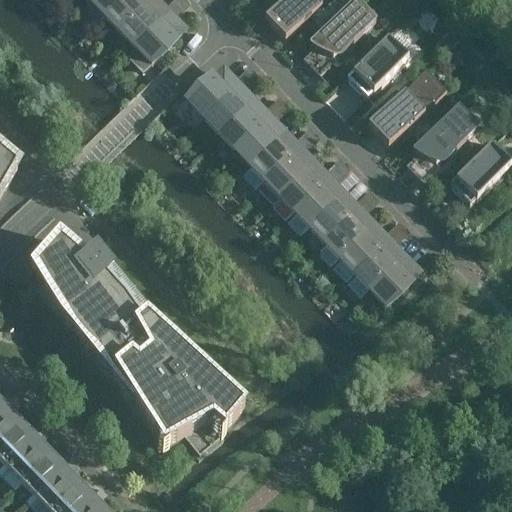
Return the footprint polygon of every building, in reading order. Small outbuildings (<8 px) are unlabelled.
[(105,21),(126,0),(95,0),(90,6),(91,7),(83,14),(96,27),(104,20),(105,21)] [(147,0),(126,0),(105,21),(120,37),(153,5),(147,0)] [(174,9),(181,2),(179,0),(176,0),(162,14),(165,18),(174,9)] [(284,47),(332,0),(290,0),(264,26),(284,47)] [(177,16),(186,7),(181,2),(174,9),(175,9),(176,16),(177,16)] [(134,52),(168,20),(170,23),(177,16),(176,16),(175,9),(174,9),(165,18),(162,14),(153,5),(120,37),(134,52)] [(352,50),(376,28),(355,6),(303,57),(307,61),(303,64),(319,81),(335,66),(332,62),(349,47),(352,50)] [(177,16),(170,23),(173,26),(189,10),(186,7),(177,16)] [(168,53),(174,47),(172,45),(182,35),(173,26),(170,23),(168,20),(134,52),(136,53),(128,60),(141,74),(149,67),(151,69),(168,53)] [(373,99),(407,66),(403,61),(406,59),(390,42),(347,83),(356,93),(366,103),(372,98),(373,99)] [(235,90),(244,81),(251,74),(248,71),(232,87),(235,90)] [(246,89),(256,80),(251,74),(244,81),(245,82),(246,88),(246,89)] [(393,149),(446,97),(425,76),(387,114),(367,133),(387,154),(393,149)] [(204,124),(237,93),(240,95),(246,89),(246,88),(245,82),(244,81),(235,90),(232,87),(223,78),(213,87),(211,85),(207,89),(205,91),(188,107),(204,124)] [(246,89),(240,95),(243,98),(259,83),(256,80),(246,89)] [(219,140),(252,108),(243,98),(240,95),(237,93),(204,124),(219,140)] [(274,112),(281,106),(278,102),(262,118),(265,121),(274,112)] [(276,120),(286,111),(281,106),(274,112),(275,113),(276,120)] [(234,156),(267,124),(270,126),(276,120),(275,113),(274,112),(265,121),(262,118),(252,108),(219,140),(234,156)] [(289,114),(286,111),(276,120),(270,126),(273,129),(289,114)] [(455,157),(479,135),(458,113),(406,163),(410,167),(406,171),(422,188),(438,172),(435,169),(452,153),(455,157)] [(249,171),(282,139),(273,129),(270,126),(267,124),(234,156),(249,171)] [(304,143),(311,136),(308,133),(292,149),(295,152),(304,143)] [(306,151),(316,141),(311,136),(304,143),(304,144),(306,150),(306,151)] [(264,187),(297,155),(300,157),(306,151),(306,150),(304,144),(304,143),(295,152),(292,149),(282,139),(249,171),(264,187)] [(319,145),(316,141),(300,157),(303,160),(319,145)] [(476,206),(510,172),(506,168),(509,166),(494,150),(493,148),(450,190),(457,197),(460,200),(469,210),(475,205),(476,206)] [(303,160),(300,157),(297,155),(264,187),(279,202),(312,170),(303,160)] [(0,202),(1,201),(17,173),(0,158),(0,202)] [(334,174),(341,168),(338,164),(322,180),(325,183),(334,174)] [(336,182),(346,173),(341,168),(334,174),(335,175),(336,182)] [(294,218),(327,186),(330,188),(336,182),(335,175),(334,174),(325,183),(322,180),(312,170),(279,202),(294,218)] [(349,176),(346,173),(336,182),(330,188),(333,191),(336,189),(349,176)] [(349,176),(336,189),(345,199),(359,186),(349,176)] [(333,191),(330,188),(327,186),(294,218),(309,233),(342,201),(333,191)] [(359,186),(345,199),(355,208),(368,195),(359,186)] [(364,205),(371,199),(368,195),(355,208),(352,211),(355,214),(364,205)] [(366,213),(376,204),(371,199),(364,205),(365,206),(366,213)] [(324,249),(357,217),(360,219),(366,213),(365,206),(364,205),(355,214),(352,211),(342,201),(309,233),(324,249)] [(379,207),(376,204),(366,213),(360,219),(363,223),(379,207)] [(363,223),(360,219),(357,217),(324,249),(339,264),(372,232),(363,223)] [(394,237),(401,230),(398,226),(382,242),(385,246),(394,237)] [(396,244),(406,235),(401,230),(394,237),(395,237),(396,244)] [(354,280),(387,248),(390,251),(396,244),(395,237),(394,237),(385,246),(382,242),(372,232),(339,264),(340,265),(333,272),(346,286),(353,279),(354,280)] [(409,238),(406,235),(396,244),(390,251),(393,254),(409,238)] [(188,367),(185,369),(145,320),(111,278),(112,277),(96,258),(90,262),(84,267),(59,246),(46,261),(42,266),(27,284),(152,438),(158,456),(161,454),(162,456),(169,451),(168,450),(184,441),(185,443),(197,457),(199,460),(220,443),(221,443),(225,437),(224,436),(230,429),(244,414),(236,407),(191,365),(188,367)] [(369,296),(402,264),(393,254),(390,251),(387,248),(354,280),(355,281),(348,288),(361,301),(368,294),(369,296)] [(416,268),(419,271),(430,260),(427,257),(416,268)] [(424,276),(435,265),(430,260),(419,271),(424,276)] [(416,278),(402,264),(369,296),(386,312),(409,290),(407,288),(416,278)] [(188,367),(191,365),(146,319),(145,320),(185,369),(188,367)] [(0,420),(17,405),(13,402),(5,410),(0,405),(0,420)] [(0,449),(22,428),(11,417),(20,408),(17,405),(0,420),(0,449)] [(0,478),(45,435),(42,432),(34,440),(22,428),(0,449),(0,464),(4,469),(0,472),(0,478)] [(21,487),(51,458),(40,447),(49,438),(45,435),(0,478),(0,479),(14,494),(21,487)] [(29,509),(74,465),(71,462),(63,470),(51,458),(21,487),(33,499),(26,506),(29,509)] [(55,511),(80,488),(69,477),(78,468),(74,465),(29,509),(31,511),(55,511)] [(85,511),(103,495),(100,492),(91,500),(80,488),(55,511),(85,511)] [(103,511),(98,506),(106,498),(103,495),(85,511),(103,511)]
